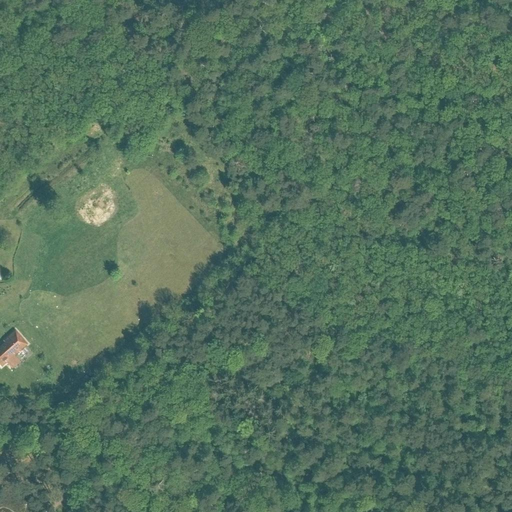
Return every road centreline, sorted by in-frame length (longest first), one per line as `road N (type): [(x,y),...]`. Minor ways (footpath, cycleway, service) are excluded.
road 1 (track): [(63,427),(202,313),(317,200)]
road 2 (track): [(317,200),(204,112),(172,49)]
road 3 (track): [(511,270),(409,246),(317,200)]
